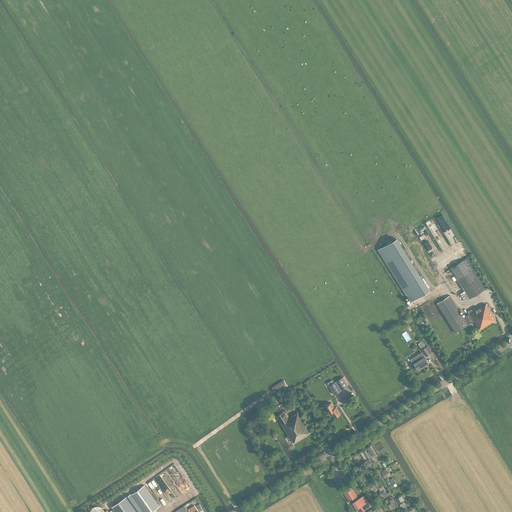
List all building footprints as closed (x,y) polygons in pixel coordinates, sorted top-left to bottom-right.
[(401,230),(405,234),(411,228),(408,224),(401,230)] [(396,238),(379,249),(411,301),(429,290),(396,238)] [(465,301),(470,298),(470,299),(487,288),(468,257),(450,268),(465,290),(460,293),(465,301)] [(450,295),(443,299),(437,303),(455,332),(474,321),(469,313),(464,317),(450,295)] [(468,311),(469,313),(474,321),(479,330),(496,319),(486,304),(481,306),(481,305),(475,309),(473,307),(468,311)] [(426,356),(429,354),(425,347),(422,341),(418,343),(422,350),(426,356)] [(422,351),(410,359),(412,362),(418,370),(429,363),(424,355),(422,351)] [(334,394),(349,385),(343,376),(329,386),(334,394)] [(276,393),(288,386),(284,379),(272,387),(276,393)] [(280,407),(288,403),(284,396),(276,400),(280,407)] [(331,402),(325,406),(329,413),(332,412),(335,417),(340,414),(336,407),(335,407),(331,402)] [(283,410),(276,415),(294,443),(311,432),(298,412),(288,418),(283,410)] [(365,450),(363,451),(364,454),(367,458),(370,456),(369,455),(370,454),(371,456),(375,453),(370,446),(367,449),(369,452),(367,453),(365,450)] [(154,477),(148,481),(157,495),(159,493),(161,495),(164,492),(154,477)] [(120,500),(112,506),(114,510),(115,511),(151,511),(160,506),(151,494),(144,485),(131,494),(131,493),(126,497),(126,496),(120,500)] [(350,503),(352,502),(356,509),(357,509),(359,511),(361,511),(370,506),(363,495),(358,498),(357,496),(351,486),(343,491),(350,503)]
